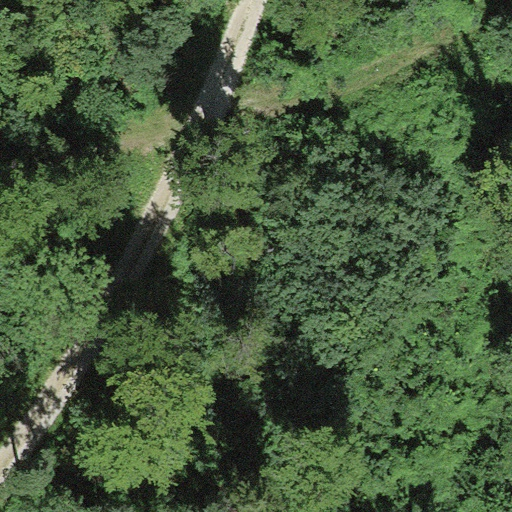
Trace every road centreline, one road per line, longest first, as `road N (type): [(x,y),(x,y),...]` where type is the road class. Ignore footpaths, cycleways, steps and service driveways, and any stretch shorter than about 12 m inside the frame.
road 1 (track): [(0,164),(77,143),(369,97),(443,44),(511,29)]
road 2 (track): [(247,0),(145,233),(48,401),(0,466)]
